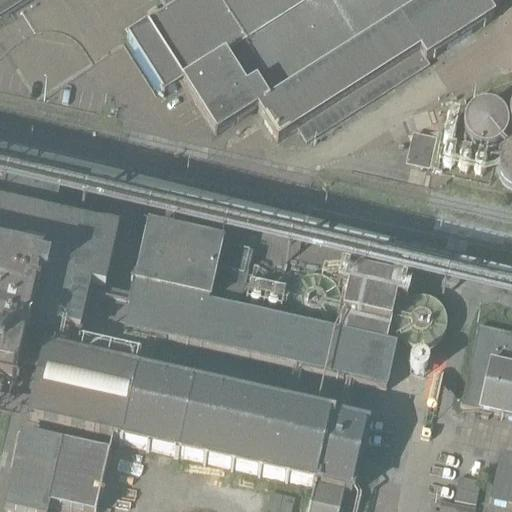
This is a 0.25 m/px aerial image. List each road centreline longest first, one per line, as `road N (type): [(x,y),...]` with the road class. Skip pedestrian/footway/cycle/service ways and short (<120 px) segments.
road 1 (unclassified): [(511,264),(0,147)]
road 2 (unknown): [(511,36),(305,166),(249,184)]
